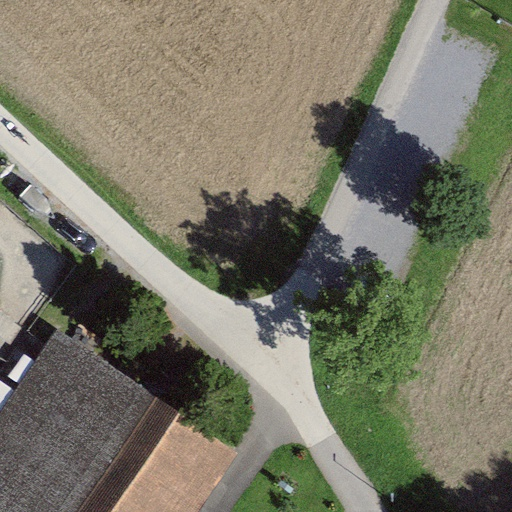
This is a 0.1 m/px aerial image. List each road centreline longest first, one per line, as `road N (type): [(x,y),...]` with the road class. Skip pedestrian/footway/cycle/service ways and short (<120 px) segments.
road 1 (residential): [(0,146),(247,362),(325,275),(450,0)]
road 2 (track): [(247,362),(350,511)]
